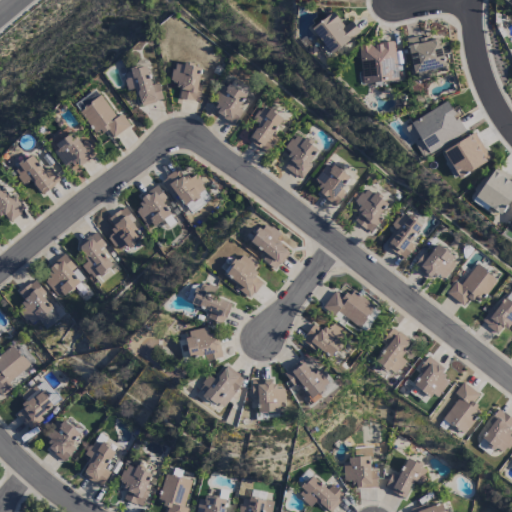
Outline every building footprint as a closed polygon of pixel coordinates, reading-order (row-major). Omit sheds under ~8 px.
[(351,21),(344,27),(333,12),(311,29),(331,55),(360,33),(351,21)] [(408,41),(414,78),(446,73),(443,55),(449,54),(447,42),(439,44),(438,35),(408,41)] [(362,84),(398,81),(394,43),(358,46),(362,84)] [(199,103),(202,85),(199,84),(202,68),(173,63),(170,84),(180,86),(178,99),(199,103)] [(159,84),(151,86),(147,67),(124,72),(128,93),(137,91),(140,106),(162,101),(159,84)] [(232,123),(249,98),(227,83),(210,108),(232,123)] [(116,118),(101,96),(79,111),(96,136),(106,129),(113,138),(129,127),(121,114),(116,118)] [(422,159),(465,134),(447,102),(403,126),(422,159)] [(252,121),(258,125),(247,141),(266,154),(275,141),(270,138),(282,119),(262,105),(252,121)] [(442,153),(459,179),(490,160),(473,133),(442,153)] [(284,149),(292,154),(282,167),(300,180),(319,151),(295,134),(284,149)] [(79,167),(95,155),(85,140),(79,145),(72,135),(51,149),(63,167),(73,160),(79,167)] [(41,195),(60,182),(49,168),(43,172),(32,156),(12,170),(24,186),(30,181),(41,195)] [(341,190),(349,178),(328,163),(311,189),(335,206),(345,192),(341,190)] [(475,198),(501,215),(511,198),(511,178),(495,167),(475,198)] [(174,192),(190,215),(211,199),(194,175),(187,181),(178,169),(160,181),(170,195),(174,192)] [(26,210),(15,196),(12,199),(0,185),(0,214),(2,213),(10,223),(26,210)] [(389,205),(366,187),(353,204),(361,211),(354,221),(369,232),(389,205)] [(147,229),(171,214),(163,203),(166,201),(159,189),(132,206),(147,229)] [(107,235),(118,253),(143,236),(124,208),(108,219),(115,230),(107,235)] [(403,261),(416,245),(410,241),(422,227),(402,211),(390,226),(397,232),(385,246),(403,261)] [(265,255),(261,260),(275,271),(290,252),(274,240),(279,235),(264,223),(249,242),(265,255)] [(76,246),(87,262),(81,266),(92,280),(112,266),(100,249),(105,246),(95,232),(76,246)] [(443,280),(458,262),(437,245),(428,255),(424,252),(413,266),(431,280),(435,274),(443,280)] [(252,276),(259,266),(239,254),(225,276),(238,284),(235,290),(251,300),(262,282),(252,276)] [(41,278),(60,300),(79,283),(70,272),(75,267),(65,256),(41,278)] [(455,281),(446,294),(462,306),(468,299),(476,305),(496,279),(476,264),(460,285),(455,281)] [(16,294),(25,306),(19,311),(30,326),(38,320),(45,329),(61,318),(34,281),(16,294)] [(206,318),(223,325),(232,304),(211,295),(213,289),(200,283),(191,305),(208,312),(206,318)] [(334,292),(324,305),(356,330),(374,307),(351,289),(343,299),(334,292)] [(480,322),(497,334),(504,326),(511,331),(511,294),(509,292),(495,311),(491,308),(480,322)] [(364,332),(379,312),(374,308),(359,328),(364,332)] [(301,343),(314,350),(315,348),(330,358),(345,333),(332,324),(327,332),(313,323),(301,343)] [(204,362),(221,358),(217,336),(208,338),(206,328),(188,332),(189,339),(181,341),(186,360),(202,356),(204,362)] [(406,362),(399,357),(410,341),(391,328),(382,342),(386,345),(374,363),(396,377),(406,362)] [(29,367),(13,346),(0,355),(0,397),(0,398),(13,388),(8,383),(29,367)] [(417,370),(421,374),(413,384),(433,400),(449,382),(440,375),(444,370),(428,357),(417,370)] [(283,374),(295,389),(299,385),(312,402),(333,385),(320,368),(312,375),(301,360),(283,374)] [(208,376),(197,390),(221,409),(244,380),(226,366),(214,381),(208,376)] [(14,414),(29,430),(61,400),(41,379),(21,398),(26,404),(14,414)] [(251,381),(251,398),(257,398),(257,412),(285,411),(283,388),(274,389),(274,380),(251,381)] [(479,395),(462,383),(454,394),(458,398),(442,420),(463,435),(480,411),(472,405),(479,395)] [(511,442),(511,437),(507,434),(511,426),(511,419),(499,410),(479,439),(502,456),(511,442)] [(62,462),(87,436),(75,425),(71,430),(59,419),(44,435),(51,441),(46,447),(62,462)] [(90,458),(81,477),(100,487),(118,452),(93,440),(85,456),(90,458)] [(376,471),(369,471),(369,458),(342,459),(343,483),(353,482),(353,489),(376,489),(376,471)] [(384,490),(405,499),(413,482),(420,485),(427,467),(406,458),(398,476),(391,473),(384,490)] [(142,507),(153,474),(125,464),(119,482),(127,485),(121,501),(142,507)] [(166,511),(187,511),(189,508),(184,507),(191,481),(165,474),(156,503),(168,506),(166,511)] [(328,511),(330,511),(344,496),(332,485),(327,490),(312,477),(296,494),(310,507),(316,501),(328,511)] [(195,511),(226,511),(229,491),(219,490),(218,499),(198,496),(195,511)] [(269,511),(270,500),(239,498),(238,511),(269,511)] [(424,505),(408,511),(445,511),(442,503),(425,509),(424,505)]
